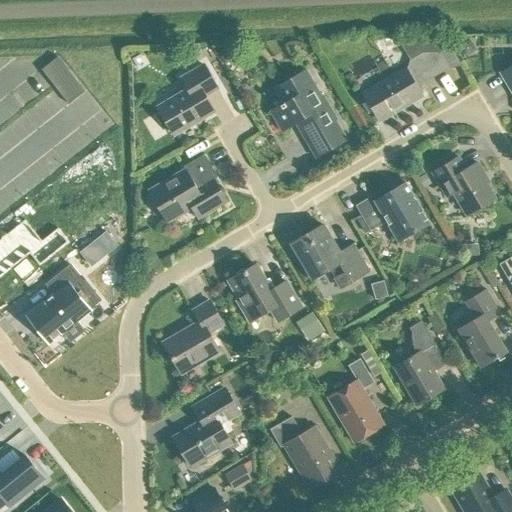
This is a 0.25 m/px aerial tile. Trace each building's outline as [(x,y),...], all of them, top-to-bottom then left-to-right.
[(469,41),(459,47),(465,56),(470,53),(472,46),(469,41)] [(228,47),(218,53),(224,64),(230,60),(232,53),(228,47)] [(407,73),(405,69),(363,94),(379,121),(421,96),(416,88),(449,68),(439,51),(422,52),(409,60),(415,69),(407,73)] [(57,57),(41,70),(68,105),(84,92),(57,57)] [(204,96),(216,88),(203,65),(180,79),(187,90),(157,108),(173,135),(213,111),(204,96)] [(511,67),(500,74),(511,94),(511,67)] [(270,112),(281,132),(295,124),(316,158),(346,140),(335,120),(337,119),(322,95),(318,97),(313,88),(315,87),(305,70),(274,88),(284,104),(270,112)] [(184,173),(148,194),(164,221),(189,207),(196,219),(225,202),(212,180),(211,180),(207,174),(212,171),(203,155),(181,168),(184,173)] [(481,176),(484,175),(477,163),(465,170),(457,158),(432,172),(447,197),(453,193),(466,215),(494,199),(481,176)] [(430,184),(425,174),(418,178),(424,188),(430,184)] [(355,206),(370,231),(386,222),(398,242),(429,223),(405,183),(377,199),(374,194),(355,206)] [(25,220),(0,239),(0,277),(30,254),(39,266),(68,242),(57,228),(42,241),(25,220)] [(291,244),(312,279),(329,269),(340,288),(368,272),(352,245),(339,253),(322,225),(291,244)] [(116,245),(106,233),(97,240),(107,253),(116,245)] [(511,256),(498,264),(510,283),(511,287),(511,256)] [(75,320),(99,301),(71,265),(46,285),(55,295),(29,316),(49,341),(61,331),(70,341),(83,331),(75,320)] [(228,281),(238,298),(237,301),(249,322),(270,309),(277,321),(301,308),(286,282),(271,291),(255,265),(228,281)] [(457,329),(479,367),(506,352),(488,320),(500,313),(486,289),(464,302),(475,319),(457,329)] [(163,343),(180,373),(218,351),(208,333),(223,325),(209,301),(192,311),(199,322),(163,343)] [(312,313),(301,320),(312,338),(316,336),(324,331),(312,313)] [(409,328),(411,332),(413,350),(416,354),(393,368),(415,405),(444,388),(434,371),(446,364),(421,321),(409,328)] [(383,424),(362,389),(373,383),(359,358),(347,366),(356,381),(327,398),(353,442),(383,424)] [(200,422),(173,438),(190,467),(207,457),(209,460),(220,454),(218,450),(232,442),(221,423),(238,413),(224,389),(192,408),(200,422)] [(269,430),(280,447),(284,445),(309,489),(340,471),(314,427),(301,434),(291,417),(269,430)] [(0,495),(10,507),(44,480),(24,455),(1,474),(0,472),(0,495)] [(242,465),(225,475),(231,485),(241,479),(244,484),(251,480),(242,465)] [(511,511),(511,500),(506,490),(493,498),(478,472),(450,488),(464,511),(511,511)] [(227,511),(214,488),(191,502),(197,511),(227,511)] [(70,511),(61,500),(46,511),(70,511)]
